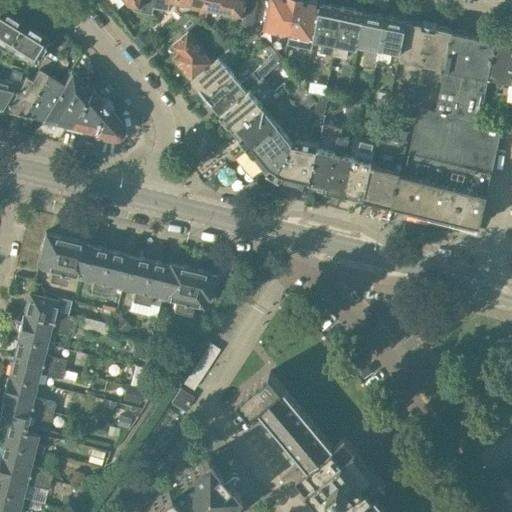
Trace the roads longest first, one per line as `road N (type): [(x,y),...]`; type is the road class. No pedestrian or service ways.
road 1 (tertiary): [(511,293),(157,203)]
road 2 (residential): [(157,203),(169,132),(159,101),(61,0)]
road 3 (tertiary): [(157,203),(20,169)]
